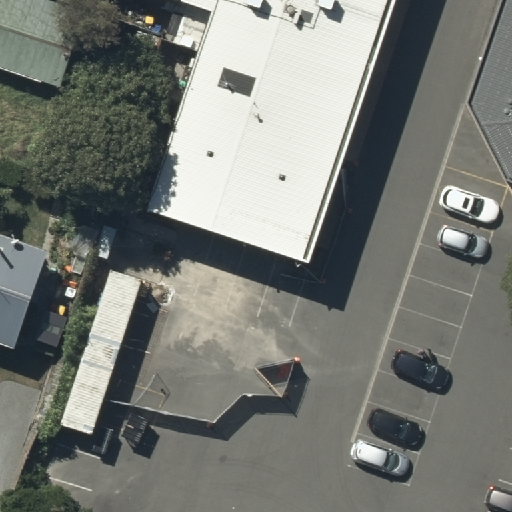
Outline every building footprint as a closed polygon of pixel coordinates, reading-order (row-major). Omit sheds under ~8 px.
[(87,12),(52,0),(0,0),(0,67),(60,88),(87,12)] [(174,0),(175,0),(217,14),(152,212),(314,265),(401,0),(174,0)] [(507,181),(511,182),(511,0),(502,0),(469,106),(507,181)] [(44,251),(0,236),(0,339),(13,344),(44,251)] [(144,281),(111,270),(62,425),(95,435),(144,281)]
